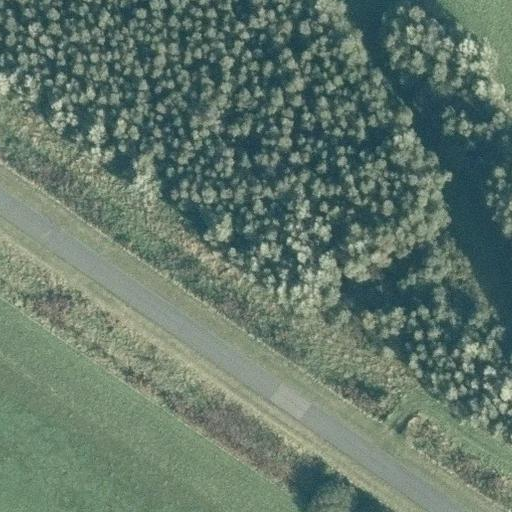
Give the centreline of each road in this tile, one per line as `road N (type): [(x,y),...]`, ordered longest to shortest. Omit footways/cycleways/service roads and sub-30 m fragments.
road 1 (residential): [(445,511),(0,202)]
road 2 (track): [(432,385),(0,90)]
road 3 (track): [(337,0),(340,22),(427,169),(467,281),(432,385),(371,461)]
